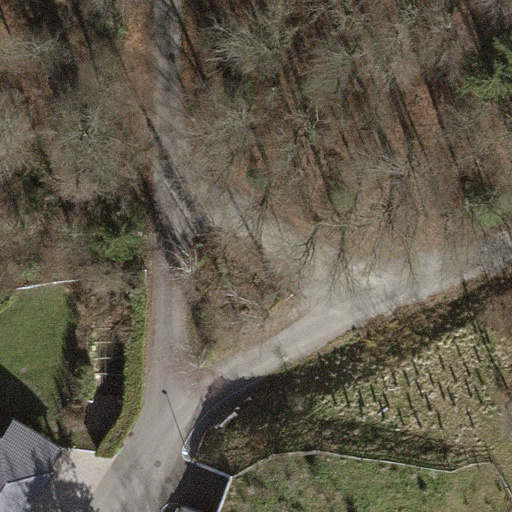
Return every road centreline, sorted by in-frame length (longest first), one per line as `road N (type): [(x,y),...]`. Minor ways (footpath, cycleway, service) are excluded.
road 1 (track): [(176,0),(175,195),(160,416)]
road 2 (track): [(175,195),(376,294)]
